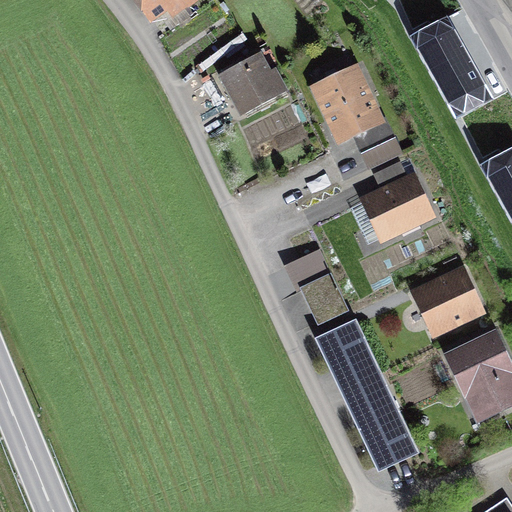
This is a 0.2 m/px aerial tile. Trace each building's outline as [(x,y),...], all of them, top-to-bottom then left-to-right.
[(147,0),(154,8),(164,0),(177,0),(184,8),(195,0),(147,0)] [(448,17),(410,39),(455,121),(494,100),(448,17)] [(222,76),(242,114),(285,91),(275,72),(269,75),(259,56),(222,76)] [(379,121),(355,71),(316,89),(340,139),(379,121)] [(511,149),(480,167),(511,225),(511,149)] [(429,216),(412,179),(366,201),(383,238),(429,216)] [(303,290),(329,277),(317,253),(292,265),(303,290)] [(479,311),(461,273),(417,294),(435,332),(479,311)] [(329,277),(303,290),(319,322),(345,310),(329,277)] [(353,327),(322,342),(380,465),(412,450),(353,327)] [(511,402),(511,375),(493,336),(450,357),(479,418),(511,402)] [(485,511),(511,511),(511,506),(506,498),(485,511)]
